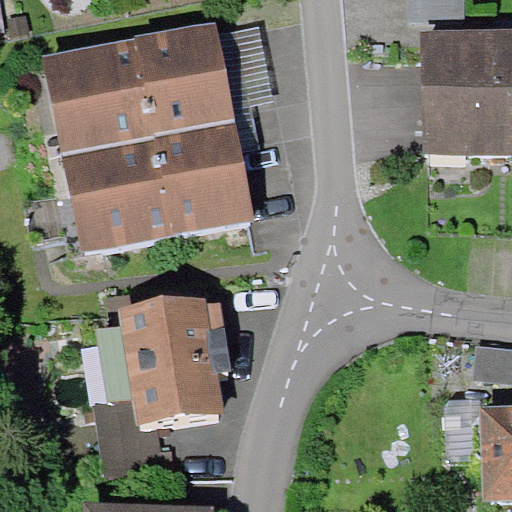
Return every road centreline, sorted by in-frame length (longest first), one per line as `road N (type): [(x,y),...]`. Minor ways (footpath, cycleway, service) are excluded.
road 1 (residential): [(313,284),(332,148),(319,0)]
road 2 (residential): [(264,511),(276,410),(313,284)]
road 3 (residential): [(313,284),(511,312)]
